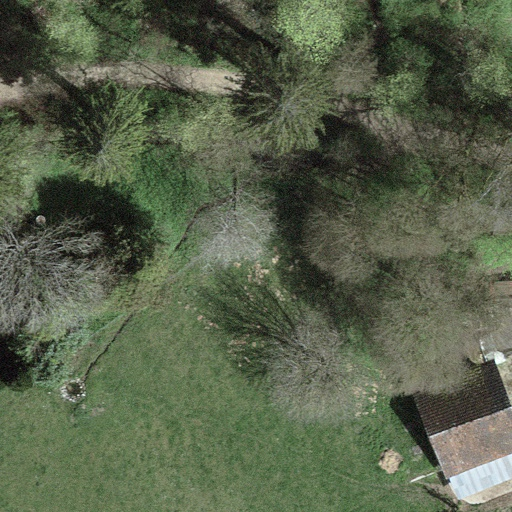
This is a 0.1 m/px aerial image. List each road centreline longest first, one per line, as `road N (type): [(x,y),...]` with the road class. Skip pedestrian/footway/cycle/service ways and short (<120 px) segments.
road 1 (track): [(0,100),(177,82),(298,101),(376,128)]
road 2 (track): [(376,128),(442,152),(511,156)]
